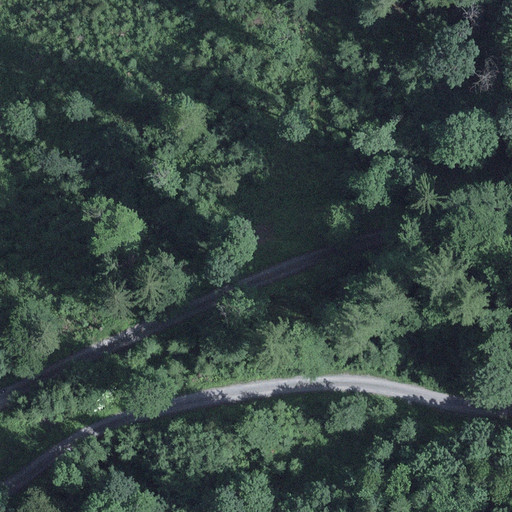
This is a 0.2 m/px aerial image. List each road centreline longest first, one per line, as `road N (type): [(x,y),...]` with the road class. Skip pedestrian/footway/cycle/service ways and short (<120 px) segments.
road 1 (track): [(511,200),(270,271),(98,345),(0,401)]
road 2 (track): [(0,493),(112,425),(162,406),(369,383),(511,408)]
